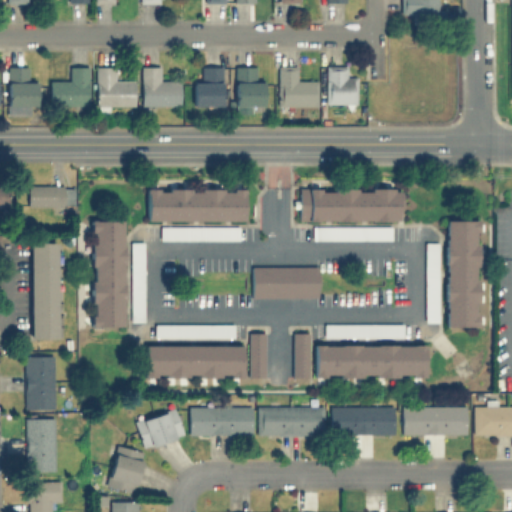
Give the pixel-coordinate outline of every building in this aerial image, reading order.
[(436,0),(399,0),(399,18),(436,18),(436,0)] [(354,103),(354,76),(344,76),(344,64),(323,64),(323,103),(354,103)] [(48,104),(85,104),(85,65),(66,65),(66,79),(48,79),(48,104)] [(177,104),(177,78),(158,78),(158,65),(139,65),(139,104),(177,104)] [(220,105),(220,65),(200,65),(200,77),(192,77),(192,105),(220,105)] [(276,65),(276,104),(314,104),(314,79),(295,79),(295,65),(276,65)] [(33,105),(33,75),(28,75),(28,66),(5,66),(5,112),(25,112),(25,105),(33,105)] [(94,105),(132,105),(132,78),(115,78),(115,66),(94,66),(94,105)] [(233,66),(233,105),(262,105),(262,79),(254,79),(254,66),(233,66)] [(25,205),(73,206),(73,184),(25,184),(25,205)] [(243,187),(145,187),(145,219),(243,219),(243,187)] [(398,219),(398,187),(296,187),(296,220),(398,219)] [(0,207),(8,208),(8,188),(0,188),(0,207)] [(121,219),(89,219),(89,326),(121,326),(121,219)] [(476,219),(443,219),(443,325),(476,325),(476,219)] [(158,239),(237,239),(237,225),(158,225),(158,239)] [(310,225),(310,238),(389,238),(389,225),(310,225)] [(27,337),(56,337),(56,241),(27,241),(27,337)] [(142,241),(129,241),(129,320),(142,320),(142,241)] [(436,242),(423,242),(424,297),(436,297),(436,242)] [(249,297),(315,297),(315,265),(249,265),(249,297)] [(153,336),(232,336),(232,323),(153,323),(153,336)] [(322,336),(386,336),(386,324),(322,324),(322,336)] [(246,332),(246,375),(263,375),(263,332),(246,332)] [(306,332),(290,332),(290,377),(306,377),(306,332)] [(142,344),(142,377),(240,377),(240,344),(142,344)] [(423,377),(423,344),(312,344),(312,377),(423,377)] [(21,407),(51,407),(51,354),(21,354),(21,407)] [(511,434),(511,403),(470,403),(471,434),(511,434)] [(322,404),(254,404),(254,434),(322,434),(322,404)] [(249,405),(187,405),(187,434),(249,434),(249,405)] [(328,434),(392,434),(392,405),(328,405),(328,434)] [(400,434),(463,434),(463,405),(400,405),(400,434)] [(181,435),(173,408),(133,419),(141,447),(181,435)] [(52,417),(22,417),(22,469),(52,469),(52,417)] [(103,484),(131,491),(141,450),(112,444),(103,484)] [(53,511),(53,504),(58,504),(58,480),(24,480),(24,511),(53,511)] [(137,511),(137,500),(108,500),(108,511),(137,511)]
